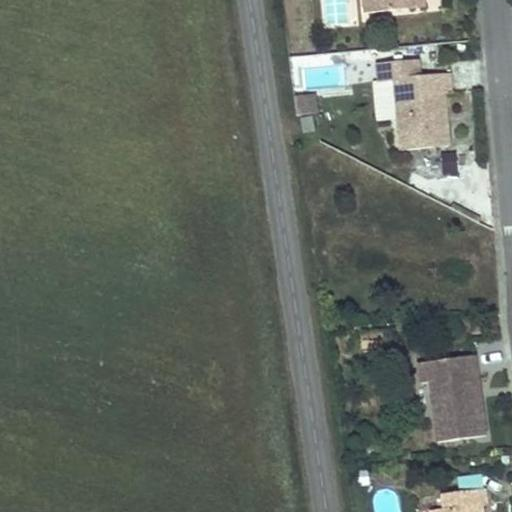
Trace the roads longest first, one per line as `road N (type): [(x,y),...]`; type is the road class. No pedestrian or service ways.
road 1 (tertiary): [(252,0),(326,511)]
road 2 (residential): [(496,0),(511,161)]
